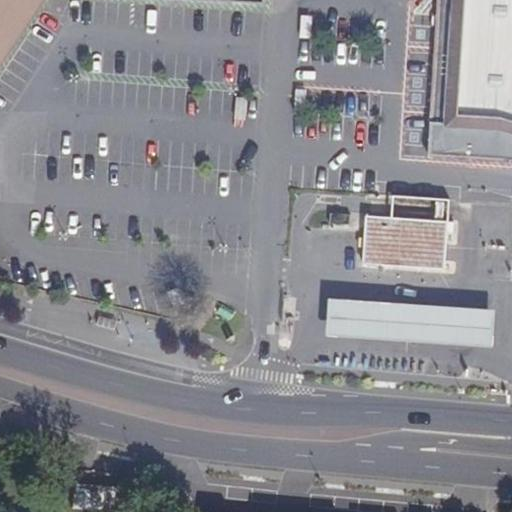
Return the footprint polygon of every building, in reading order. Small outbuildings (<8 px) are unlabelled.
[(176,0),(263,5),(262,0),(0,0),(0,58),(39,0),(176,0)] [(511,0),(440,0),(432,153),(502,155),(511,156),(511,0)] [(449,222),(450,200),(392,196),(391,219),(449,222)] [(366,217),(363,266),(446,270),(449,222),(391,219),(366,217)] [(352,219),(331,218),(331,228),(352,230),(352,219)] [(495,310),(328,299),(325,337),(493,348),(495,310)] [(96,325),(114,330),(116,321),(99,316),(96,325)] [(76,485),(73,509),(104,511),(118,511),(121,490),(76,485)]
